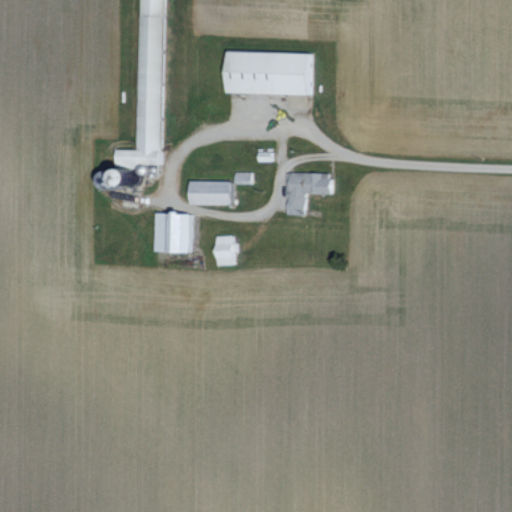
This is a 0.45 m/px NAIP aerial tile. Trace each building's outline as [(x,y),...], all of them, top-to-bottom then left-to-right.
[(311,94),(312,52),(228,50),(227,92),(311,94)] [(271,151),(258,152),(258,161),(271,161),(271,151)] [(234,183),(250,183),(250,172),(235,172),(234,183)] [(232,204),(231,180),(190,180),(190,204),(232,204)] [(155,250),(191,251),(192,212),(156,212),(155,250)] [(233,235),(217,235),(217,265),(233,264),(233,235)]
